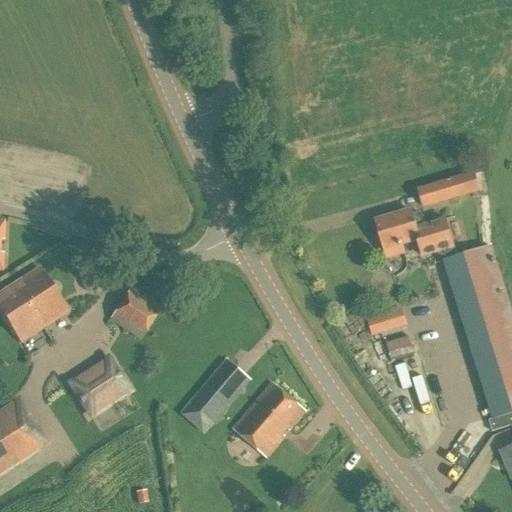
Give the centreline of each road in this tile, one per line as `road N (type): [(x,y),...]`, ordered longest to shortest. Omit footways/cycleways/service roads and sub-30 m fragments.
road 1 (secondary): [(423,511),(330,391),(234,236)]
road 2 (unclassified): [(234,236),(184,252),(145,252),(0,208)]
road 3 (unclassified): [(189,133),(225,105),(234,74),(229,0)]
road 4 (secondary): [(189,133),(135,0)]
